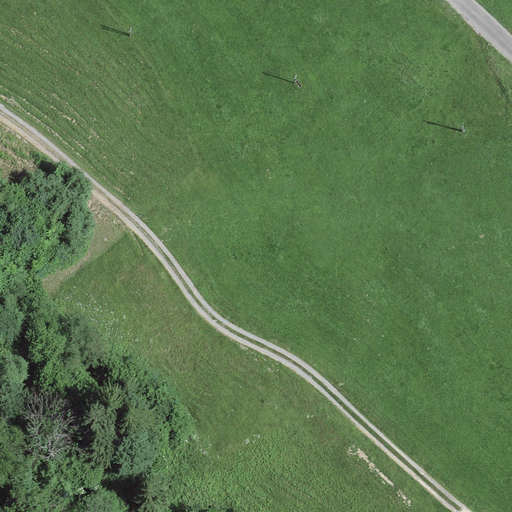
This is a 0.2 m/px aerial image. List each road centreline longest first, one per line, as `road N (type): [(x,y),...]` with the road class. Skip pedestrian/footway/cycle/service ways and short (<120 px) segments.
road 1 (track): [(465,511),(411,475),(311,384),(223,336),(176,272),(110,207)]
road 2 (track): [(0,124),(110,207)]
